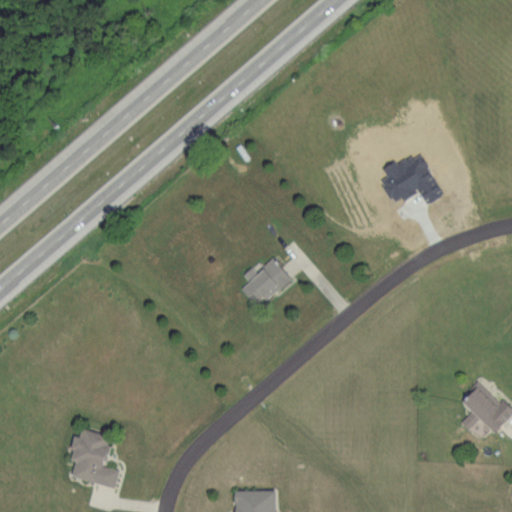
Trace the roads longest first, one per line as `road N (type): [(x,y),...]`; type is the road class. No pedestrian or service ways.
road 1 (residential): [(511,222),(389,276),(201,442),(181,464),(164,511)]
road 2 (motorway): [(0,290),(336,0)]
road 3 (motorway): [(259,0),(0,224)]
